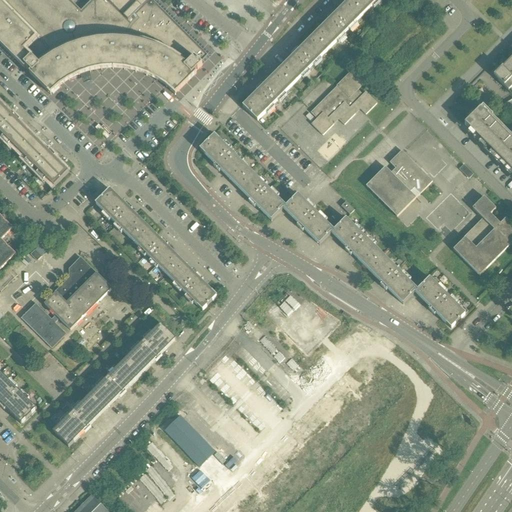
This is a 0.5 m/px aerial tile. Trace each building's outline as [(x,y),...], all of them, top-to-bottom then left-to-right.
[(39,35),(3,0),(0,0),(0,45),(14,60),(24,50),(36,38),(39,35)] [(77,16),(81,12),(69,0),(3,0),(39,35),(48,44),(56,58),(63,55),(69,52),(56,36),(56,25),(66,15),(77,16)] [(120,43),(127,44),(129,44),(162,11),(151,0),(92,0),(81,12),(77,16),(85,24),(82,47),(86,46),(90,45),(95,44),(98,44),(100,44),(105,43),(110,43),(113,43),(115,43),(120,43)] [(349,0),(314,36),(329,50),(364,15),(349,0)] [(349,0),(364,15),(379,0),(349,0)] [(136,45),(143,47),(145,48),(172,20),(162,11),(129,44),(136,45)] [(85,75),(89,73),(82,47),(85,24),(77,16),(66,15),(56,25),(56,36),(69,52),(80,76),(81,76),(85,75)] [(153,50),(157,52),(158,53),(181,30),(172,20),(145,48),(149,49),(153,50)] [(168,57),(170,59),(171,59),(191,39),(181,30),(158,53),(161,54),(165,55),(168,57)] [(68,82),(69,82),(56,58),(48,44),(39,35),(36,38),(24,50),(14,60),(24,69),(26,68),(28,70),(31,73),(29,75),(33,79),(43,68),(60,88),(62,86),(65,84),(68,82)] [(314,36),(279,71),(293,86),(329,50),(314,36)] [(179,64),(182,66),(200,48),(191,39),(171,59),(172,60),(176,62),(179,64)] [(111,70),(113,70),(113,43),(110,43),(105,43),(100,44),(98,44),(101,71),(103,71),(107,70),(111,70)] [(122,70),(124,71),(127,44),(120,43),(115,43),(113,43),(113,70),(118,70),(122,70)] [(99,71),(101,71),(98,44),(95,44),(90,45),(86,46),(82,47),(89,73),(92,72),(96,72),(99,71)] [(131,72),(135,73),(143,47),(136,45),(129,44),(127,44),(124,71),(128,71),(131,72)] [(142,75),(146,77),(157,52),(153,50),(149,49),(145,48),(143,47),(135,73),(139,74),(142,75)] [(182,67),(180,70),(183,72),(186,75),(191,80),(196,75),(195,73),(197,70),(197,71),(202,66),(200,64),(208,56),(200,48),(182,66),(182,67)] [(78,77),(80,76),(69,52),(63,55),(56,58),(69,82),(71,81),(75,79),(78,77)] [(152,80),(156,82),(170,59),(168,57),(165,55),(161,54),(158,53),(157,52),(146,77),(149,78),(152,80)] [(165,87),(166,88),(180,70),(182,67),(182,66),(179,64),(176,62),(172,60),(171,59),(170,59),(156,82),(159,83),(162,85),(165,87)] [(511,64),(509,61),(501,69),(511,80),(511,79),(511,64)] [(59,89),(60,88),(43,68),(33,79),(48,93),(50,96),(53,94),(56,91),(59,89)] [(511,79),(511,80),(501,69),(493,77),(504,87),(508,92),(511,87),(511,79)] [(180,70),(166,88),(168,90),(171,92),(174,95),(175,96),(178,94),(178,93),(191,80),(186,75),(183,72),(180,70)] [(293,86),(279,71),(243,106),(242,107),(257,122),(293,86)] [(316,108),(322,114),(311,125),(323,136),(334,125),(333,124),(337,119),(344,126),(355,115),(354,113),(359,109),(360,110),(366,116),(377,104),(365,93),(363,96),(357,91),(364,83),(352,71),(337,87),(337,86),(337,87),(339,89),(334,93),(332,92),(316,108)] [(0,133),(19,152),(33,138),(0,104),(0,133)] [(464,125),(511,173),(511,141),(480,110),(464,125)] [(205,155),(236,186),(251,172),(214,135),(199,150),(205,155)] [(33,138),(19,152),(54,188),(69,173),(68,172),(33,138)] [(366,187),(368,189),(397,218),(416,199),(414,197),(413,198),(409,194),(415,188),(420,194),(432,182),(401,152),(390,163),(395,169),(390,175),(386,170),(387,170),(385,168),(366,187)] [(459,170),(467,178),(468,179),(473,175),(463,165),(459,170)] [(271,222),(283,210),(286,207),(251,172),(236,186),(270,221),(271,222)] [(108,218),(130,239),(144,225),(110,191),(110,190),(95,205),(108,218)] [(331,234),(334,232),(310,208),(304,202),(302,200),(298,195),(286,207),(283,210),(288,214),(290,216),(296,222),(318,245),(319,245),(319,246),(331,234)] [(483,227),(480,224),(466,238),(453,251),(464,261),(479,277),(511,243),(511,226),(511,225),(505,219),(500,225),(490,215),(496,210),(484,198),(472,209),(486,223),(483,227)] [(354,211),(346,202),(341,207),(349,216),(354,211)] [(0,270),(16,254),(9,248),(7,246),(1,240),(13,229),(6,222),(4,220),(0,215),(0,270)] [(331,234),(367,269),(381,254),(346,219),(334,232),(331,234)] [(130,239),(165,275),(180,260),(144,225),(130,239)] [(35,251),(30,255),(37,262),(41,257),(35,251)] [(403,305),(415,293),(417,290),(381,254),(367,269),(402,305),(403,305)] [(21,319),(52,350),(66,335),(55,324),(59,320),(70,331),(112,290),(95,273),(81,259),(70,270),(70,279),(55,295),(44,305),(55,316),(51,320),(36,304),(21,319)] [(180,260),(165,275),(202,312),(217,297),(212,292),(180,260)] [(429,279),(417,290),(415,293),(445,324),(450,329),(465,315),(465,314),(467,311),(463,307),(461,310),(444,293),(446,291),(442,287),(440,289),(429,279)] [(309,321),(269,360),(320,410),(367,363),(318,315),(296,293),(288,300),(309,321)] [(161,326),(126,360),(141,375),(174,341),(175,341),(175,340),(161,326)] [(379,353),(366,367),(373,374),(387,361),(379,353)] [(238,359),(231,367),(244,380),(252,373),(238,359)] [(126,360),(89,397),(103,412),(141,375),(126,360)] [(387,361),(373,374),(381,381),(394,368),(387,361)] [(231,367),(224,374),(237,387),(244,380),(231,367)] [(394,368),(381,381),(388,389),(401,375),(394,368)] [(0,374),(0,403),(16,419),(21,424),(36,410),(0,374)] [(224,374),(217,381),(230,395),(237,387),(224,374)] [(401,375),(388,389),(395,396),(409,382),(401,375)] [(217,381),(209,388),(223,402),(230,395),(217,381)] [(409,382),(395,396),(403,404),(416,390),(409,382)] [(263,383),(249,397),(257,404),(270,391),(263,383)] [(209,388),(202,396),(216,409),(223,402),(209,388)] [(367,390),(363,394),(369,399),(372,396),(367,390)] [(270,391),(257,404),(264,412),(278,398),(270,391)] [(374,458),(369,463),(385,478),(451,412),(434,395),(416,414),(417,415),(411,421),(410,420),(373,457),(374,458)] [(202,396),(195,403),(208,416),(216,409),(202,396)] [(361,396),(357,400),(362,405),(366,402),(361,396)] [(103,412),(89,397),(54,433),(68,447),(74,442),(73,442),(103,412)] [(333,399),(320,413),(328,420),(341,407),(333,399)] [(195,403),(188,410),(201,423),(208,416),(195,403)] [(341,407),(328,420),(335,427),(348,414),(341,407)] [(288,409),(281,416),(294,430),(302,422),(288,409)] [(188,410),(180,417),(194,431),(201,423),(188,410)] [(348,414),(335,427),(342,435),(355,421),(348,414)] [(281,416),(274,424),(287,437),(294,430),(281,416)] [(180,417),(173,425),(186,438),(194,431),(180,417)] [(355,421),(342,435),(349,442),(363,429),(355,421)] [(274,424),(266,431),(280,444),(287,437),(274,424)] [(363,429),(349,442),(357,450),(370,436),(363,429)] [(266,431),(259,438),(273,452),(280,444),(266,431)] [(202,444),(197,449),(204,456),(218,443),(210,435),(207,438),(205,441),(202,444)] [(259,438),(252,445),(265,459),(273,452),(259,438)] [(160,440),(152,447),(166,461),(173,453),(160,440)] [(218,443),(204,456),(212,464),(225,451),(218,443)] [(252,445),(245,453),(258,466),(265,459),(252,445)] [(152,447),(145,455),(159,468),(166,461),(152,447)] [(245,453),(238,460),(251,473),(258,466),(245,453)] [(145,455),(138,462),(151,475),(159,468),(145,455)] [(387,511),(331,456),(275,511),(387,511)] [(238,460),(230,467),(244,480),(251,473),(238,460)] [(138,462),(131,469),(144,483),(151,475),(138,462)] [(185,465),(172,479),(179,486),(193,473),(185,465)] [(230,467),(223,475),(236,488),(244,480),(230,467)] [(131,469),(124,476),(137,490),(144,483),(131,469)] [(193,473),(179,486),(187,494),(200,480),(193,473)] [(124,476),(116,483),(130,497),(137,490),(124,476)] [(200,480),(187,494),(194,501),(207,487),(200,480)] [(116,483),(109,491),(123,504),(130,497),(116,483)] [(207,487),(194,501),(201,508),(214,494),(207,487)] [(109,491),(101,498),(115,511),(123,504),(109,491)] [(214,494),(201,508),(205,511),(212,511),(222,502),(214,494)] [(107,511),(95,499),(92,496),(75,511),(107,511)]
